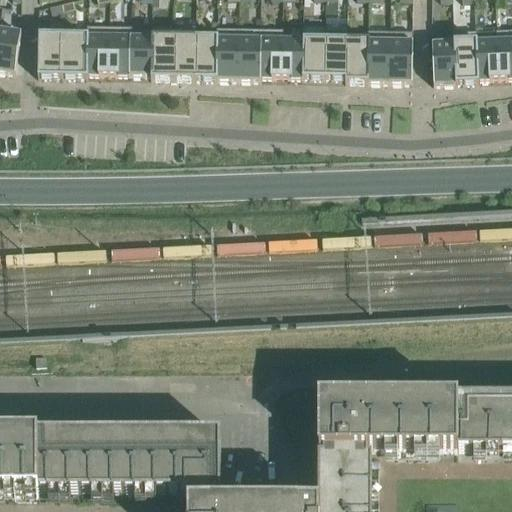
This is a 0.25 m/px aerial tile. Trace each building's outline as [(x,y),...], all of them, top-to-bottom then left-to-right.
[(74,5),(62,8),(64,16),(75,13),(74,5)] [(62,8),(50,11),(52,19),(64,16),(62,8)] [(304,43),(303,83),(325,84),(325,34),(325,30),(304,29),(304,43)] [(64,39),(63,83),(87,83),(88,30),(87,30),(87,40),(76,40),(64,39)] [(88,30),(87,83),(88,83),(88,82),(88,80),(90,80),(109,80),(109,31),(88,30)] [(109,31),(109,80),(130,81),(131,31),(109,31)] [(131,31),(130,81),(151,81),(151,84),(152,84),(153,31),(152,31),(151,36),(150,36),(132,36),(132,31),(131,31)] [(153,31),(152,84),(173,85),(174,32),(153,31)] [(174,32),(173,85),(195,85),(196,32),(174,32)] [(196,32),(195,85),(216,85),(217,33),(216,33),(216,42),(203,42),(197,42),(197,32),(196,32)] [(0,33),(0,76),(15,79),(21,37),(0,33)] [(217,33),(216,85),(238,86),(239,33),(235,33),(217,33)] [(239,33),(238,86),(260,86),(261,33),(239,33)] [(261,33),(260,86),(261,86),(261,83),(281,83),(282,33),(261,33)] [(282,33),(281,83),(303,83),(304,43),(283,43),(283,33),(282,33)] [(511,33),(496,35),(496,39),(497,39),(499,84),(511,83),(511,33)] [(325,34),(325,84),(345,84),(345,87),(346,87),(347,34),(325,34)] [(347,34),(346,87),(368,88),(368,35),(367,35),(367,40),(348,40),(348,34),(347,34)] [(368,35),(368,88),(389,88),(390,36),(368,35)] [(476,35),(453,36),(453,46),(454,46),(456,89),(479,88),(478,85),(476,40),(477,40),(476,35)] [(390,36),(389,88),(412,88),(413,36),(390,36)] [(39,39),(38,82),(63,83),(64,39),(39,39)] [(477,40),(476,40),(478,85),(499,84),(497,39),(496,39),(477,40)] [(453,46),(432,47),(433,90),(456,89),(454,46),(453,46)] [(47,360),(35,360),(35,371),(47,371),(47,360)] [(511,511),(511,403),(372,403),(358,403),(353,403),(319,403),(319,508),(318,511),(511,511)] [(318,511),(319,508),(220,508),(220,439),(0,439),(0,497),(189,498),(189,508),(187,508),(187,511),(318,511)]
